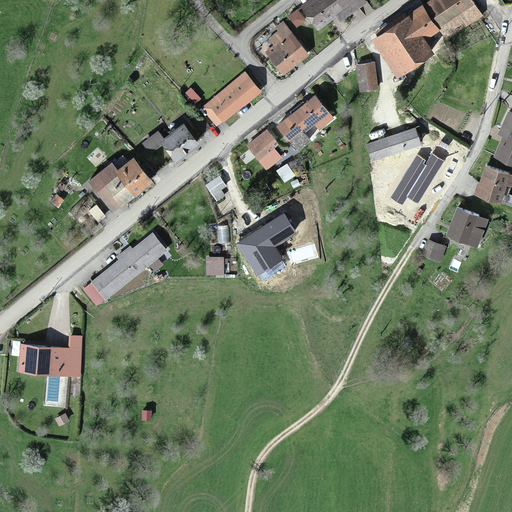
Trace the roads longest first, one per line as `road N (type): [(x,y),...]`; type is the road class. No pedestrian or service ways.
road 1 (track): [(429,228),(378,300),(335,387),(259,457),(247,511)]
road 2 (residential): [(282,99),(77,262)]
road 3 (residential): [(510,20),(468,163),(429,228)]
road 4 (residential): [(406,0),(282,99)]
